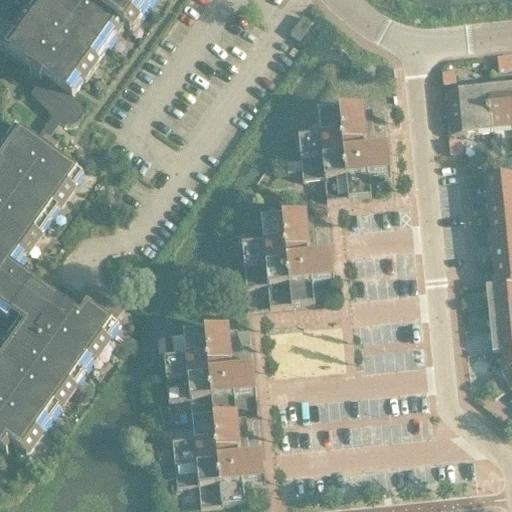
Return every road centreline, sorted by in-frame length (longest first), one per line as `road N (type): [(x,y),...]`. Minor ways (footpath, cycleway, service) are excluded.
road 1 (residential): [(511,471),(449,403),(414,48)]
road 2 (residential): [(281,27),(247,2),(229,3),(143,121),(135,138),(182,170)]
road 3 (residential): [(182,170),(281,27)]
road 4 (residential): [(85,281),(104,252),(136,242),(182,170)]
